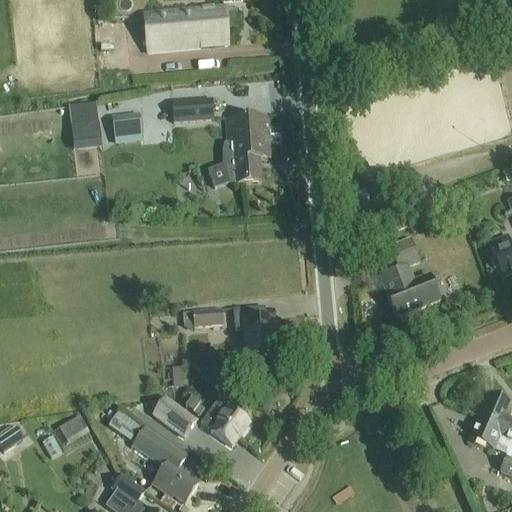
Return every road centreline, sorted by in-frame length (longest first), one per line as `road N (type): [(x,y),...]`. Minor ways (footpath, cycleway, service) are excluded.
road 1 (unclassified): [(344,396),(327,342),(301,0)]
road 2 (tertiary): [(344,396),(511,335)]
road 3 (tertiary): [(244,511),(302,427),(344,396)]
